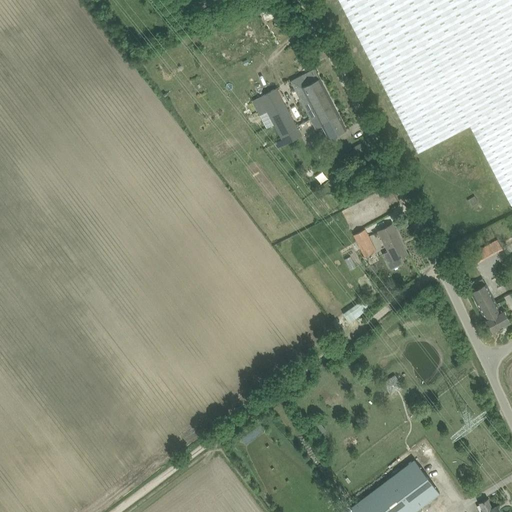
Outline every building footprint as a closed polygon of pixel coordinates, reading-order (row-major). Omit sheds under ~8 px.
[(170,0),(183,23),(189,20),(187,17),(189,16),(186,10),(183,12),(176,0),(189,0),(199,18),(233,0),(170,0)] [(511,0),(339,0),(418,152),(470,125),(511,205),(511,204),(511,0)] [(328,138),(346,128),(314,68),(291,80),(315,127),(321,124),(328,138)] [(276,88),(259,96),(252,100),(255,106),(266,128),(274,124),(284,144),(302,136),(276,88)] [(366,150),(362,142),(354,146),(359,154),(366,150)] [(475,195),(467,199),(471,206),(478,201),(475,195)] [(392,223),(378,231),(388,251),(382,254),(390,268),(402,263),(399,257),(407,253),(392,223)] [(365,229),(353,235),(338,242),(343,252),(358,244),(364,256),(376,250),(365,229)] [(488,255),(503,248),(498,238),(483,245),(488,255)] [(492,332),(510,322),(500,301),(496,303),(486,283),(471,291),(485,317),(484,317),(492,332)] [(383,380),(390,393),(403,386),(395,373),(383,380)] [(422,509),(422,510),(426,508),(425,507),(425,506),(438,497),(445,492),(420,458),(348,510),(349,511),(417,511),(422,509)] [(500,511),(497,505),(492,508),(488,498),(478,503),(482,511),(500,511)]
